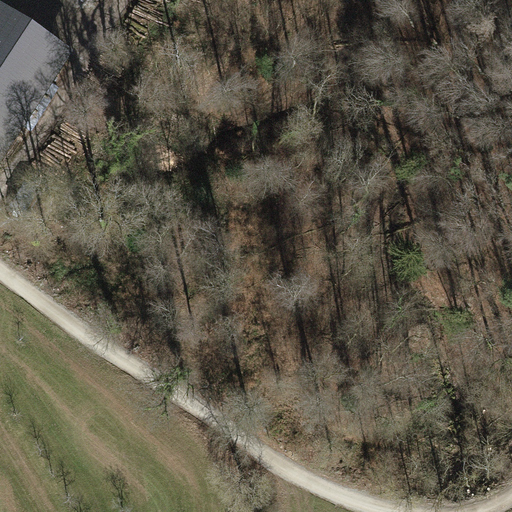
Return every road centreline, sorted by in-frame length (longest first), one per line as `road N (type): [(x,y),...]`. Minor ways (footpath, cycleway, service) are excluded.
road 1 (track): [(373,511),(305,478),(155,378),(0,260)]
road 2 (track): [(120,0),(0,171)]
